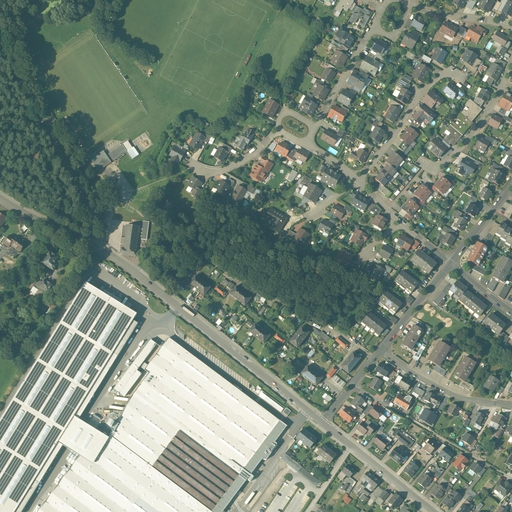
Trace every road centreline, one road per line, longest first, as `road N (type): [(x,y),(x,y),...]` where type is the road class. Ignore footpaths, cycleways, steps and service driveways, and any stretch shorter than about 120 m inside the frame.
road 1 (secondary): [(102,250),(320,421)]
road 2 (residential): [(13,1),(20,64),(102,250)]
road 3 (residential): [(461,78),(446,73),(424,89),(358,179)]
road 4 (residential): [(380,350),(448,393),(511,406)]
road 5 (residential): [(511,60),(457,150),(441,164),(423,162)]
road 6 (secondary): [(320,421),(432,511)]
